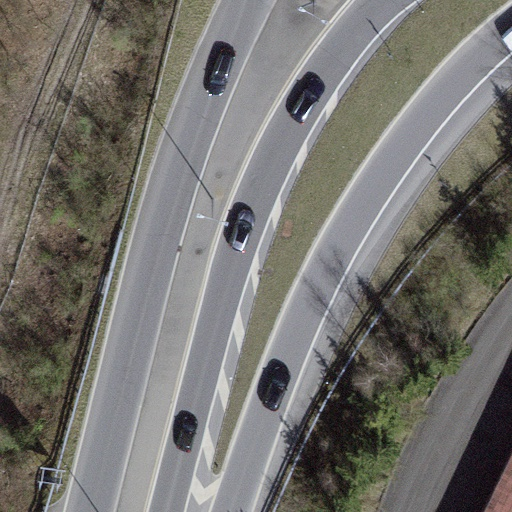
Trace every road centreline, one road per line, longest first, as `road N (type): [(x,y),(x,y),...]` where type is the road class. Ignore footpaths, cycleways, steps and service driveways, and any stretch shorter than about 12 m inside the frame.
road 1 (trunk): [(169,511),(260,195),(309,98),(387,0)]
road 2 (motorway): [(237,511),(315,305),(367,207),(433,115),(511,38)]
road 3 (trunk): [(248,0),(178,169),(89,511)]
